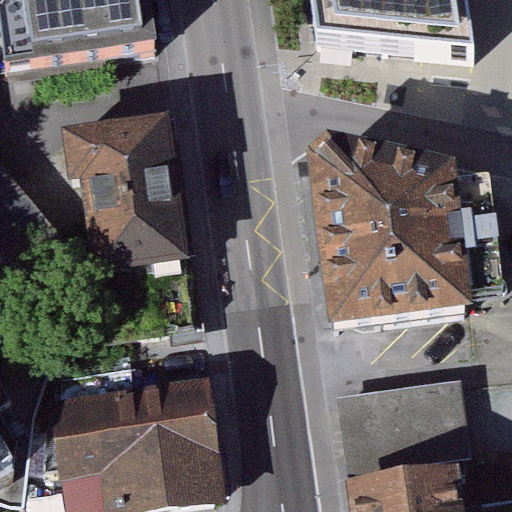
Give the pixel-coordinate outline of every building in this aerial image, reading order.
[(0,0),(0,79),(154,60),(146,0),(0,0)] [(451,0),(294,0),(302,52),(460,68),(451,0)] [(157,129),(51,141),(57,195),(71,193),(81,287),(173,277),(157,129)] [(326,167),(304,188),(326,360),(467,344),(450,196),(326,167)] [(0,292),(5,298),(59,252),(0,185),(0,292)] [(212,511),(199,392),(56,409),(68,511),(212,511)] [(470,511),(451,397),(357,413),(373,511),(470,511)]
